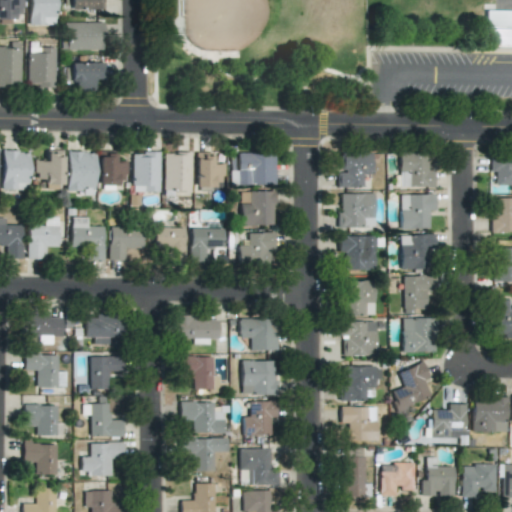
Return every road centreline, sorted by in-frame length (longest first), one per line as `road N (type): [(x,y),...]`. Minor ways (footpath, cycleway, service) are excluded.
road 1 (residential): [(0,120),(511,126)]
road 2 (residential): [(312,511),(308,123)]
road 3 (residential): [(0,286),(310,290)]
road 4 (residential): [(468,364),(465,126)]
road 5 (residential): [(154,511),(152,289)]
road 6 (residential): [(140,0),(139,121)]
